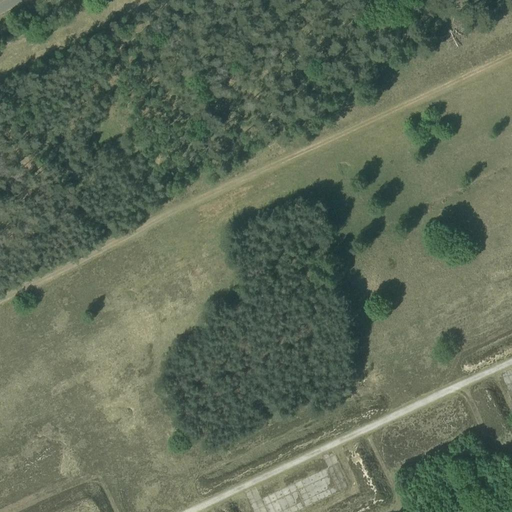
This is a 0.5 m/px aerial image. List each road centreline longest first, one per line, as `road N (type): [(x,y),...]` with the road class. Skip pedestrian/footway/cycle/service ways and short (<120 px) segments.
road 1 (track): [(511,58),(0,298)]
road 2 (track): [(187,511),(511,363)]
